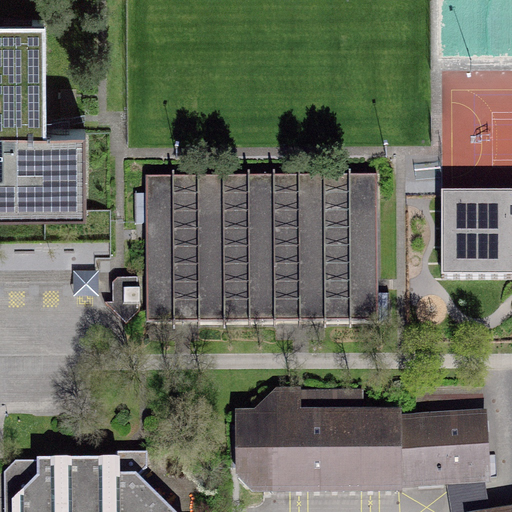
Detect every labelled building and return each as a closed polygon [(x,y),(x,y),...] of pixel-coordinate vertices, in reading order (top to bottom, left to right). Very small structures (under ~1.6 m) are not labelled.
[(0,212),(102,211),(104,129),(46,129),(46,26),(0,25),(0,212)] [(377,180),(149,180),(149,331),(377,328),(377,180)] [(511,195),(441,196),(441,280),(511,279),(511,195)] [(270,487),(270,492),(399,491),(399,487),(447,484),(485,482),(489,481),(485,414),(399,419),(399,416),(362,416),(361,393),(277,394),(250,423),(238,423),(238,479),(247,487),(270,487)] [(126,447),(125,463),(149,464),(149,447),(126,447)] [(178,511),(122,461),(4,460),(5,511),(178,511)] [(450,511),(488,511),(485,482),(447,484),(450,511)]
